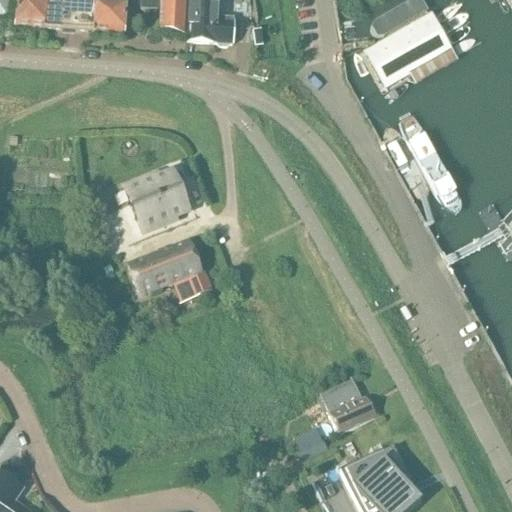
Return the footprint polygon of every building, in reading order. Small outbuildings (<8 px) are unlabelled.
[(0,0),(0,19),(16,20),(15,29),(46,31),(47,7),(49,7),(49,1),(57,2),(57,0),(0,0)] [(49,7),(47,7),(46,31),(100,35),(102,0),(57,0),(57,2),(49,1),(49,7)] [(109,0),(110,0),(107,0),(102,0),(100,35),(123,36),(125,16),(126,1),(123,1),(122,0),(109,0)] [(140,0),(140,12),(160,13),(159,32),(186,39),(189,0),(140,0)] [(189,0),(188,24),(187,44),(232,47),(234,18),(221,17),(222,1),(213,0),(189,0)] [(511,0),(493,0),(502,17),(511,11),(511,0)] [(431,17),(366,52),(362,55),(384,90),(416,73),(421,81),(459,62),(431,17)] [(157,176),(123,190),(140,234),(188,215),(172,174),(158,180),(157,176)] [(139,301),(172,288),(180,307),(186,304),(195,300),(210,293),(202,274),(201,275),(189,245),(127,270),(139,301)] [(322,424),(330,420),(339,438),(375,419),(365,401),(361,403),(352,386),(321,402),(312,406),(322,424)] [(324,444),(297,454),(301,467),(328,456),(324,444)] [(374,461),(339,479),(356,511),(413,511),(414,511),(421,505),(408,491),(413,489),(393,451),(374,461)] [(0,511),(23,511),(13,505),(22,492),(0,477),(0,511)] [(29,511),(31,511),(39,498),(23,490),(15,505),(29,511)]
